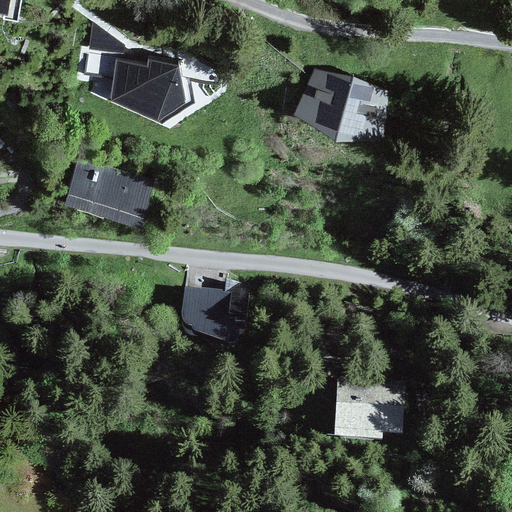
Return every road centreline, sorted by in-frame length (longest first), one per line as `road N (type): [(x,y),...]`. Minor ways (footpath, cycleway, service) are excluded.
road 1 (track): [(511,320),(384,281),(0,238)]
road 2 (track): [(239,0),(331,29),(511,46)]
